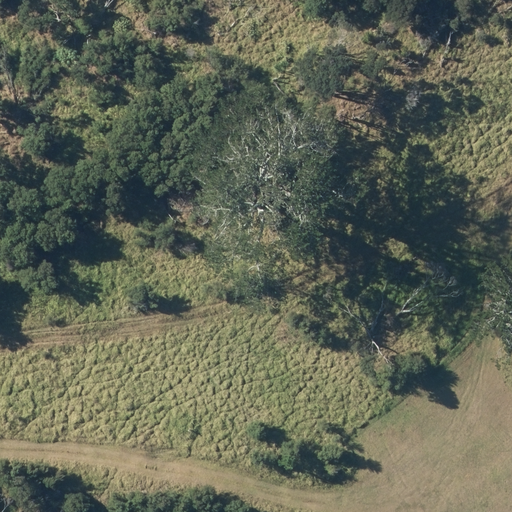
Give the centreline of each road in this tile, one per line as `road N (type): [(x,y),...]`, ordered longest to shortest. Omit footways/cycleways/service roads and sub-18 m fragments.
road 1 (track): [(0,448),(36,447),(321,507),(403,504),(482,408),(511,329)]
road 2 (track): [(0,346),(158,324),(340,276),(511,186)]
